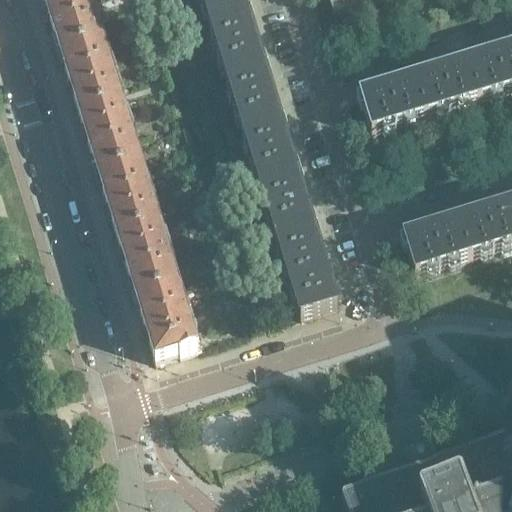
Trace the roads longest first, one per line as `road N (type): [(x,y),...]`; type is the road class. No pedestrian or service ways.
road 1 (residential): [(133,511),(120,409),(0,22)]
road 2 (unknown): [(511,37),(326,89)]
road 3 (unknown): [(366,233),(511,190)]
road 4 (unknown): [(366,233),(326,89)]
